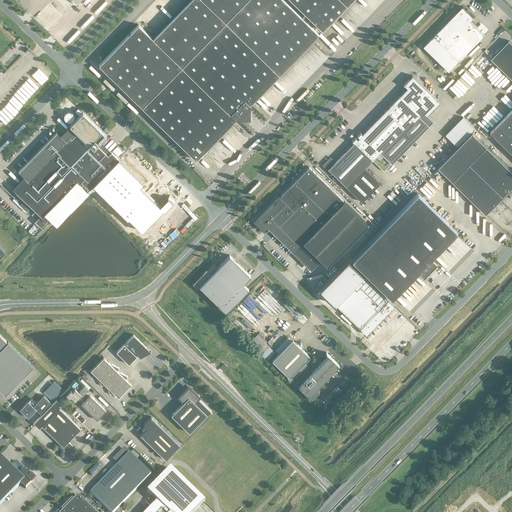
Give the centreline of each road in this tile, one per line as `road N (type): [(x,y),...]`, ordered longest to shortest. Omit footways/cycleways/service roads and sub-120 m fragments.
road 1 (unclassified): [(511,251),(396,369),(381,372),(220,220)]
road 2 (tertiary): [(435,0),(220,220)]
road 3 (trunk): [(511,319),(323,511)]
road 4 (trunk): [(348,511),(511,344)]
road 5 (tertiary): [(354,511),(189,352)]
road 6 (unclassified): [(220,220),(71,73)]
road 7 (unclassified): [(65,482),(189,352)]
road 8 (tertiary): [(0,306),(135,298)]
